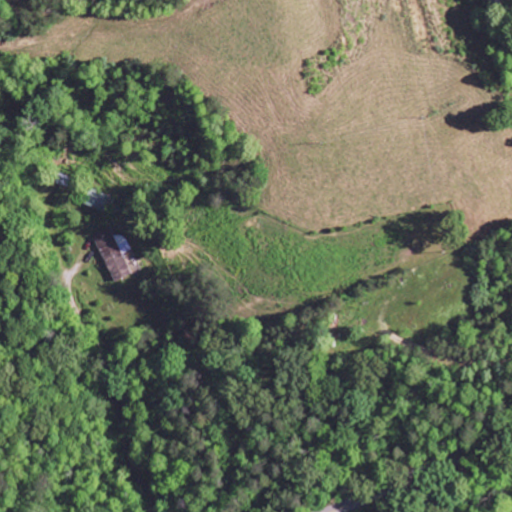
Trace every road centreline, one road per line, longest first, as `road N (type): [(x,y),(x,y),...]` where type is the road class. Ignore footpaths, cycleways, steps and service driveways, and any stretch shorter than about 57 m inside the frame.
road 1 (residential): [(151,511),(107,371),(49,231),(43,195),(56,183)]
road 2 (secondary): [(303,511),(511,416)]
